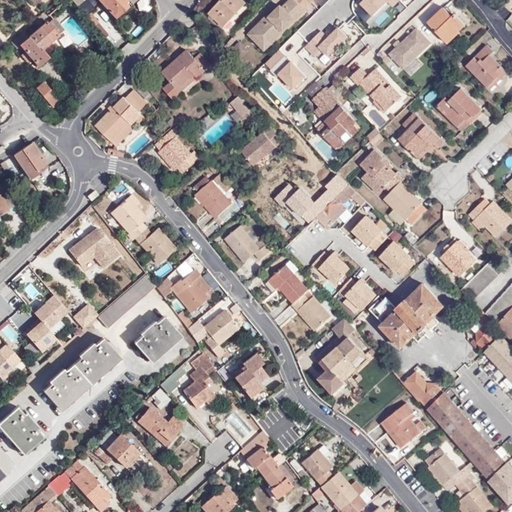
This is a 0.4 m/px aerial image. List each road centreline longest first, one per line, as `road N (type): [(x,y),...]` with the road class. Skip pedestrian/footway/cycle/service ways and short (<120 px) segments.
road 1 (residential): [(77,151),(139,175),(272,331),(305,402),(359,443),(419,511)]
road 2 (residential): [(0,491),(52,442),(57,422),(134,359)]
road 3 (residential): [(77,151),(74,120),(177,16)]
road 4 (residential): [(0,277),(76,202),(77,151)]
road 5 (unknown): [(177,16),(277,101)]
